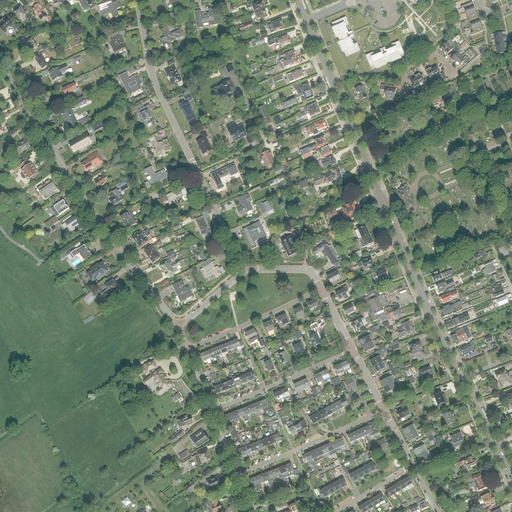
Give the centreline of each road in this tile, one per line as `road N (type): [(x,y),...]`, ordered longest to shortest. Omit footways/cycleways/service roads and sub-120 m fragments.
road 1 (residential): [(0,65),(175,328)]
road 2 (residential): [(246,270),(157,91),(137,0)]
road 3 (secondary): [(352,128),(460,378)]
road 4 (residential): [(233,474),(383,410)]
road 5 (residential): [(208,412),(350,351)]
road 6 (residential): [(187,353),(322,288)]
road 7 (residential): [(352,128),(399,104),(405,72),(433,54),(455,76)]
road 8 (secondary): [(297,0),(352,128)]
